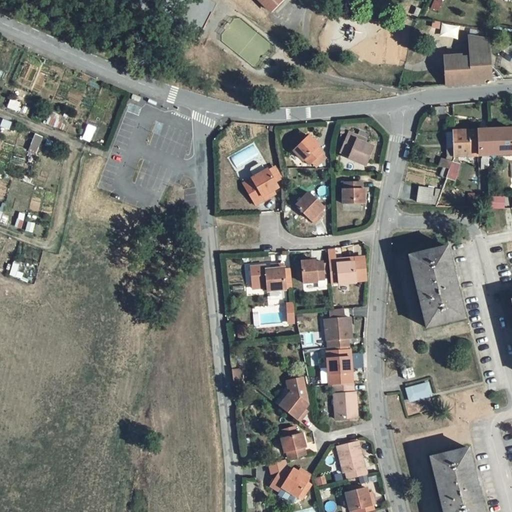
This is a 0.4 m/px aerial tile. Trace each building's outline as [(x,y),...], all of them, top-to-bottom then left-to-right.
[(283,1),(282,0),(257,0),(271,13),(283,1)] [(457,37),(458,25),(441,23),(439,35),(457,37)] [(470,37),(471,53),(490,52),(488,39),(470,37)] [(472,60),(481,63),(491,67),(490,52),(471,53),(472,60)] [(446,85),(448,79),(455,78),(458,82),(462,84),(465,83),(467,80),(468,78),(473,77),(474,84),(484,83),(484,80),(503,78),(491,67),(481,63),(472,60),(466,60),(463,60),(461,56),(445,58),(446,85)] [(511,129),(453,132),(454,135),(454,157),(454,158),(511,156),(511,129)] [(370,135),(360,130),(357,136),(349,133),(342,150),(352,154),(350,159),(366,165),(374,147),(367,144),(370,135)] [(312,162),(315,160),(323,154),(325,153),(321,147),(323,145),(314,135),(297,148),(306,159),(308,157),(312,162)] [(327,159),(323,154),(315,160),(319,165),(327,159)] [(461,166),(452,162),(452,163),(443,188),(442,191),(452,194),(461,166)] [(276,179),(270,169),(270,168),(268,169),(264,164),(260,163),(258,163),(255,165),(252,168),(251,171),(255,176),(252,177),(255,183),(247,188),(257,204),(270,196),(268,192),(274,189),(280,185),(276,179)] [(276,165),(270,169),(276,179),(283,175),(276,165)] [(252,177),(244,183),(247,188),(255,183),(252,177)] [(365,190),(362,190),(362,184),(347,184),(347,191),(344,192),(344,206),(365,206),(365,190)] [(431,205),(433,191),(420,190),(417,204),(431,205)] [(431,205),(437,206),(442,191),(433,191),(431,205)] [(298,206),(316,225),(322,219),(319,215),(324,210),(327,207),(313,192),(298,206)] [(505,207),(505,200),(491,199),(491,207),(505,207)] [(319,215),(322,219),(328,214),(324,210),(319,215)] [(448,247),(409,257),(427,329),(465,319),(458,287),(460,287),(458,276),(455,276),(448,247)] [(343,262),(343,258),(338,258),(332,258),(333,281),(342,281),(342,282),(358,281),(357,280),(368,279),(366,256),(356,257),(356,261),(343,262)] [(319,279),(326,279),(325,262),(319,262),(319,260),(303,261),(305,283),(319,282),(319,279)] [(251,290),(265,288),(266,292),(285,291),(284,285),(291,285),(290,278),(284,279),(283,270),(283,266),(274,266),(275,270),(269,271),(264,271),(264,267),(250,268),(251,290)] [(331,310),(332,319),(345,317),(344,309),(331,310)] [(326,319),(329,347),(351,345),(350,338),(353,337),(351,317),(345,317),(332,319),(326,319)] [(249,336),(248,326),(237,327),(238,337),(249,336)] [(328,350),(331,384),(335,383),(353,382),(351,349),(328,350)] [(240,368),(231,369),(233,383),(241,382),(240,368)] [(290,390),(278,404),(298,420),(303,415),(299,412),(303,408),(307,403),(304,401),(306,398),(302,377),(288,380),(290,390)] [(405,385),(407,400),(432,396),(430,381),(405,385)] [(360,416),(355,382),(353,382),(335,383),(339,418),(360,416)] [(280,427),(282,435),(295,432),(293,424),(280,427)] [(285,450),(287,457),(303,453),(301,448),(304,447),(300,431),(295,432),(282,435),(279,436),(283,451),(285,450)] [(345,471),(347,478),(368,473),(365,464),(364,465),(357,440),(335,446),(343,471),(345,471)] [(476,477),(469,449),(431,458),(444,511),(484,511),(479,488),(482,487),(479,477),(476,477)] [(278,471),(270,484),(279,490),(282,486),(297,495),(306,480),(310,474),(304,470),(302,474),(297,471),(292,468),(290,471),(287,469),(284,458),(268,463),(271,472),(278,470),(278,471)] [(326,483),(324,475),(315,477),(317,485),(326,483)] [(297,495),(302,498),(311,483),(306,480),(297,495)] [(344,490),(349,511),(366,511),(374,510),(373,503),(375,503),(373,496),(367,497),(366,489),(365,484),(344,490)]
